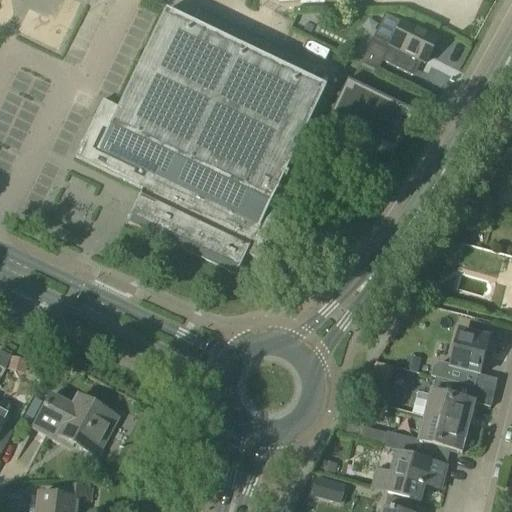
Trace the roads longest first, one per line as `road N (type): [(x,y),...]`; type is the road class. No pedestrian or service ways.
road 1 (tertiary): [(236,357),(0,248)]
road 2 (tertiary): [(0,274),(224,388)]
road 3 (tertiary): [(374,273),(507,63)]
road 4 (residential): [(477,511),(511,380)]
